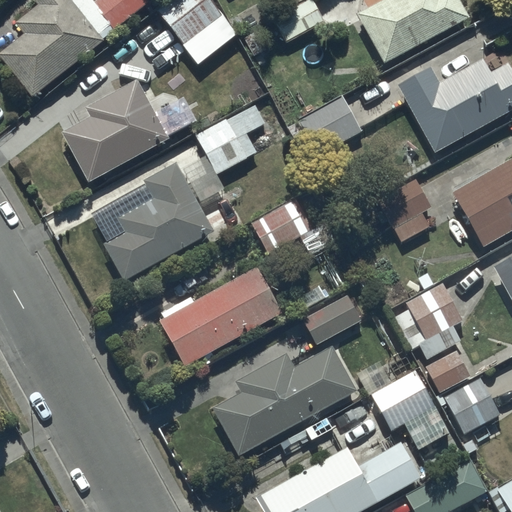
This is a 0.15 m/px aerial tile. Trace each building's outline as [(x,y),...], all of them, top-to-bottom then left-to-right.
[(147,1),(146,0),(33,0),(36,3),(13,21),(23,33),(0,50),(0,57),(29,95),(112,30),(111,28),(147,1)] [(210,0),(167,0),(156,10),(185,44),(222,13),(210,0)] [(301,0),(271,17),(284,41),(322,20),(310,0),(301,0)] [(378,0),(355,13),(384,63),(467,15),(458,0),(378,0)] [(429,65),(396,82),(432,151),(511,108),(511,70),(507,61),(488,71),(481,58),(438,81),(429,65)] [(58,132),(86,182),(168,137),(163,127),(170,123),(148,82),(140,86),(135,77),(115,88),(109,81),(66,116),(71,125),(58,132)] [(341,95),(298,119),(286,126),(306,161),(361,130),(341,95)] [(254,104),(195,134),(205,155),(183,167),(199,200),(224,188),(216,172),(255,153),(245,133),(264,123),(254,104)] [(511,155),(450,190),(480,245),(511,227),(511,155)] [(151,197),(115,216),(123,230),(102,241),(122,278),(212,232),(175,161),(141,179),(151,197)] [(415,179),(376,199),(399,241),(428,226),(420,211),(429,206),(415,179)] [(297,195),(251,221),(270,256),(317,230),(297,195)] [(511,253),(492,264),(511,301),(511,253)] [(190,295),(160,311),(163,317),(158,319),(182,364),(281,310),(257,265),(192,300),(190,295)] [(441,283),(406,302),(409,308),(394,316),(418,362),(460,340),(451,323),(460,318),(441,283)] [(346,294),(302,319),(315,344),(360,319),(346,294)] [(284,352),(236,379),(243,391),(211,408),(237,454),(252,446),(257,455),(272,447),(267,438),(356,389),(331,344),(292,366),(284,352)] [(455,350),(426,366),(439,390),(468,374),(455,350)] [(380,358),(355,372),(367,394),(370,392),(390,428),(433,404),(414,369),(393,381),(380,358)] [(479,377),(444,396),(463,432),(498,413),(479,377)] [(346,445),(255,496),(263,511),(354,511),(418,476),(399,442),(357,465),(346,445)] [(468,459),(404,495),(413,511),(445,511),(486,489),(468,459)] [(511,511),(511,478),(497,488),(511,511)]
